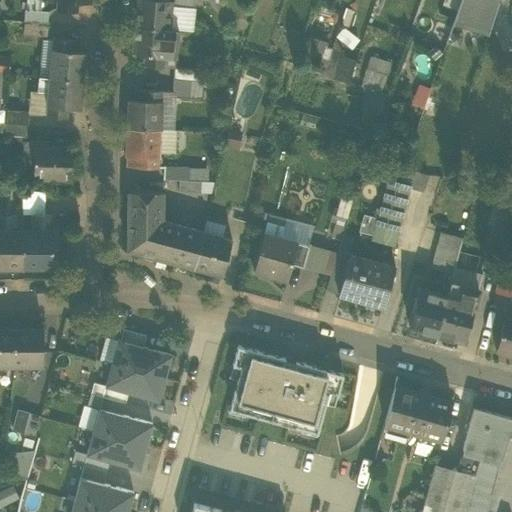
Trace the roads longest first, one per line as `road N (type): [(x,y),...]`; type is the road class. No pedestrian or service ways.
road 1 (residential): [(218,308),(511,387)]
road 2 (residential): [(99,302),(117,0)]
road 3 (residential): [(163,511),(218,308)]
road 4 (unknown): [(373,350),(424,176)]
